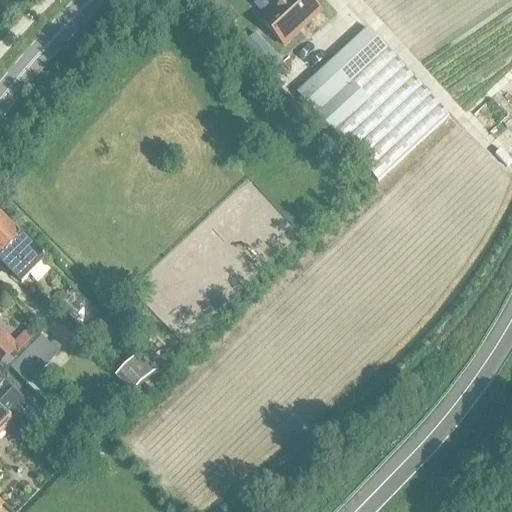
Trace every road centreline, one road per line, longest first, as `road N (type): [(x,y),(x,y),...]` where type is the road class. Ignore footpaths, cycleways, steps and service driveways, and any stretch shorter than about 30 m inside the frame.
road 1 (motorway): [(511,334),(439,436),(368,511)]
road 2 (tertiary): [(90,0),(0,101)]
